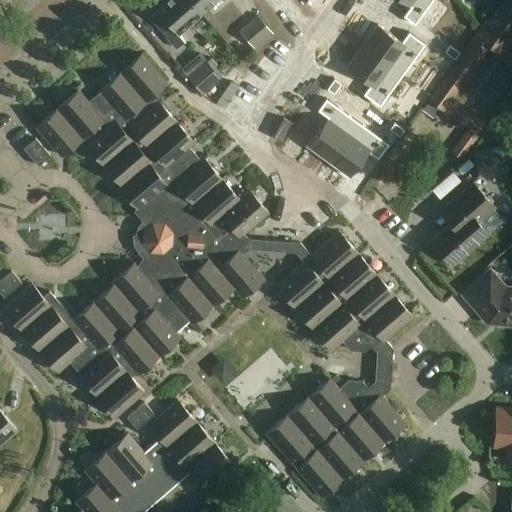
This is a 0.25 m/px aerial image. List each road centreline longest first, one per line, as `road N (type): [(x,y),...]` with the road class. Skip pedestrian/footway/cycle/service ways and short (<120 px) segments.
road 1 (residential): [(328,184),(305,203),(229,122),(197,101),(111,0)]
road 2 (residential): [(487,374),(464,336),(357,219)]
road 3 (residential): [(32,511),(60,453),(57,421),(50,397),(0,339)]
